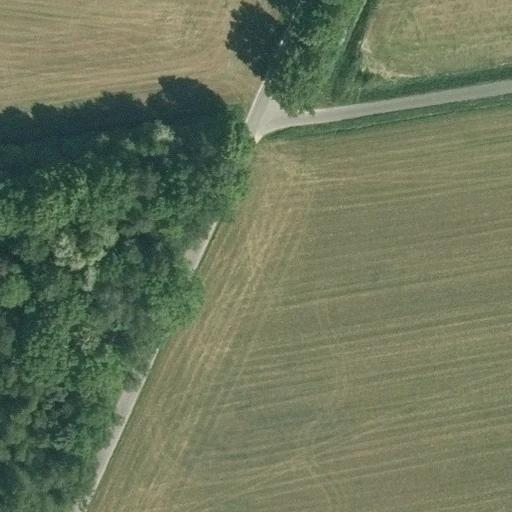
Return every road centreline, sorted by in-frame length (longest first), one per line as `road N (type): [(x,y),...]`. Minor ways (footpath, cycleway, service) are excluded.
road 1 (unclassified): [(78,511),(264,109)]
road 2 (unclassified): [(264,109),(511,76)]
